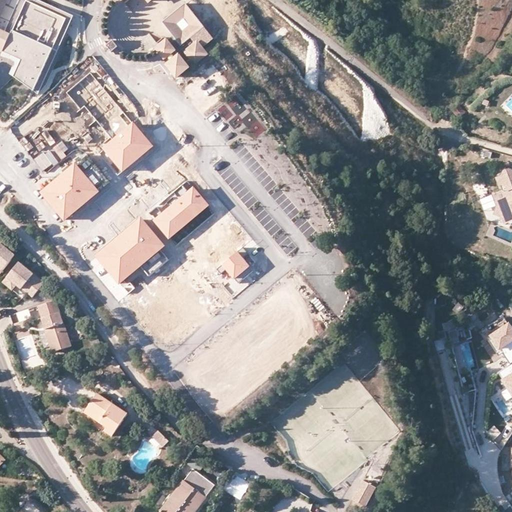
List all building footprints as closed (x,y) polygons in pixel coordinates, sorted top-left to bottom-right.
[(0,0),(0,19),(8,0),(0,0)] [(73,17),(37,0),(27,0),(26,3),(12,36),(4,52),(21,59),(12,75),(38,94),(73,17)] [(185,2),(162,22),(172,34),(167,39),(175,49),(180,55),(189,67),(206,52),(197,41),(196,42),(191,36),(204,26),(185,2)] [(12,36),(0,30),(0,50),(4,52),(12,36)] [(165,58),(175,49),(167,39),(156,47),(165,58)] [(117,47),(112,40),(105,46),(111,52),(117,47)] [(169,63),(180,55),(175,49),(165,58),(169,63)] [(178,76),(189,67),(180,55),(169,63),(168,65),(178,76)] [(112,139),(132,122),(90,73),(66,92),(81,110),(85,106),(112,139)] [(458,107),(454,111),(459,116),(465,110),(459,105),(458,107)] [(122,172),(153,146),(132,122),(112,139),(101,147),(122,172)] [(52,181),(39,191),(63,221),(87,201),(110,182),(87,154),(84,156),(65,171),(64,172),(52,181)] [(511,170),(507,168),(504,175),(498,177),(503,190),(495,193),(499,206),(496,214),(511,220),(511,170)] [(0,176),(0,195),(9,188),(0,176)] [(194,187),(153,220),(169,240),(210,206),(194,187)] [(142,218),(95,256),(119,285),(166,247),(142,218)] [(0,272),(15,255),(4,246),(3,247),(0,244),(0,243),(1,242),(0,240),(0,272)] [(251,267),(238,252),(217,269),(221,274),(226,270),(235,280),(251,267)] [(22,287),(33,296),(44,282),(19,262),(3,281),(12,289),(16,284),(21,288),(22,287)] [(304,287),(298,291),(305,302),(311,299),(304,287)] [(41,317),(45,329),(49,328),(52,336),(48,337),(53,351),(71,346),(60,311),(56,299),(38,305),(41,317)] [(511,327),(505,316),(481,332),(487,341),(489,340),(493,337),(511,364),(503,370),(509,378),(505,381),(511,391),(511,327)] [(504,353),(493,337),(489,340),(500,356),(504,353)] [(509,378),(503,370),(500,373),(505,381),(509,378)] [(109,424),(107,427),(104,430),(112,435),(126,413),(97,393),(85,412),(98,421),(100,418),(109,424)] [(98,421),(107,427),(109,424),(100,418),(98,421)] [(169,441),(159,433),(154,438),(164,447),(169,441)] [(195,468),(186,480),(208,497),(217,485),(195,468)] [(196,511),(208,497),(186,480),(163,511),(164,511),(196,511)] [(375,488),(362,481),(352,500),(365,507),(375,488)]
